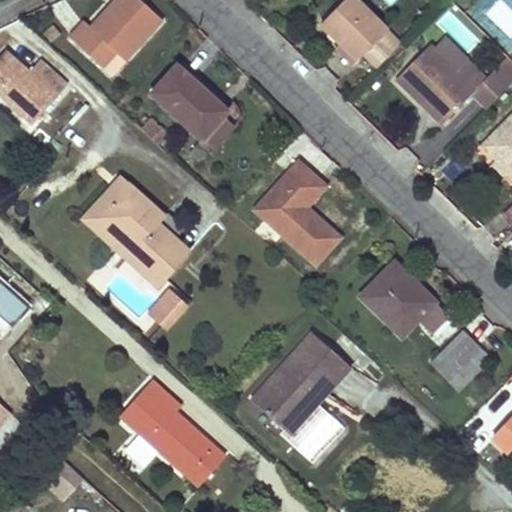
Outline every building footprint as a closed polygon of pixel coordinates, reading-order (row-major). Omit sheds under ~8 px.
[(146,0),(111,0),(90,22),(85,17),(68,35),(112,77),(167,20),(146,0)] [(356,0),(349,0),(322,28),(359,65),(367,57),(378,68),(402,44),(356,0)] [(17,42),(0,61),(0,92),(35,122),(57,98),(72,111),(83,101),(17,42)] [(443,44),(432,54),(428,51),(396,84),(419,107),(423,103),(444,123),(471,100),(485,114),(511,87),(511,64),(507,60),(485,82),(443,44)] [(179,67),(153,95),(203,140),(226,115),(229,112),(179,67)] [(423,103),(419,107),(440,127),(444,123),(423,103)] [(203,140),(200,143),(210,151),(235,123),(226,115),(203,140)] [(152,120),(143,130),(160,145),(169,135),(152,120)] [(511,123),(485,151),(499,166),(507,167),(510,170),(509,177),(511,179),(511,123)] [(300,162),(256,210),(317,266),(342,238),(308,208),(297,198),(316,177),(300,162)] [(499,166),(494,170),(506,181),(509,177),(510,170),(507,167),(499,166)] [(316,177),(297,198),(308,208),(327,187),(316,177)] [(119,178),(83,219),(125,254),(131,248),(98,218),(127,185),(119,178)] [(127,185),(98,218),(131,248),(125,254),(159,284),(189,251),(157,223),(163,216),(127,185)] [(391,266),(362,295),(403,336),(417,322),(431,335),(450,319),(422,288),(418,292),(391,266)] [(171,286),(146,312),(167,331),(192,305),(171,286)] [(463,331),(433,362),(461,388),(490,359),(463,331)] [(352,370),(312,333),(251,401),(283,430),(280,434),(314,465),(346,430),(313,401),(322,391),(328,397),(352,370)] [(134,413),(128,420),(200,484),(224,456),(184,421),(178,427),(170,420),(181,407),(164,393),(160,398),(148,388),(129,408),(134,413)] [(0,430),(15,415),(0,400),(0,430)] [(511,421),(493,440),(510,458),(511,455),(511,421)] [(79,474),(60,457),(46,472),(63,490),(79,474)] [(63,490),(46,472),(40,477),(59,495),(63,490)]
